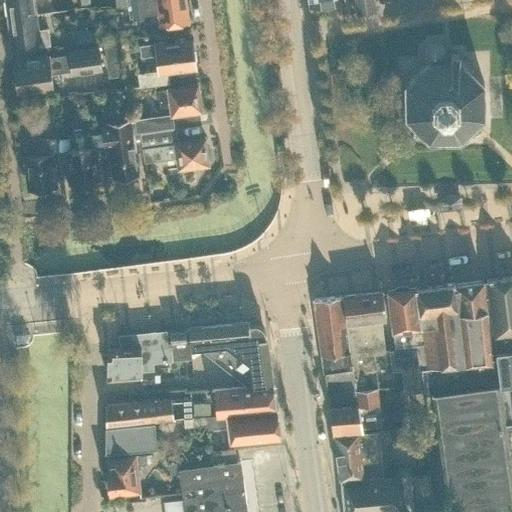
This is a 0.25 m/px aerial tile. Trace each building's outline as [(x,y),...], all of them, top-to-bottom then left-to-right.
[(4,0),(6,16),(34,12),(32,0),(4,0)] [(158,25),(187,21),(184,0),(163,0),(130,4),(132,18),(149,16),(149,14),(157,13),(158,25)] [(308,0),(309,7),(342,2),(342,0),(353,0),(356,12),(374,9),(372,0),(308,0)] [(39,46),(49,45),(47,27),(36,29),(34,12),(6,16),(10,44),(38,41),(39,46)] [(92,41),(90,28),(75,30),(77,43),(92,41)] [(118,43),(118,39),(104,41),(108,75),(122,74),(118,43)] [(167,70),(193,67),(189,40),(166,43),(166,40),(154,42),(154,44),(139,46),(141,57),(156,55),(158,71),(137,74),(139,86),(168,82),(167,70)] [(475,121),(483,113),(483,82),(459,59),(457,59),(457,52),(450,52),(450,59),(439,59),(442,56),(444,54),(444,48),(436,41),(430,42),(424,48),(424,54),(427,60),(405,82),(405,113),(413,121),(408,125),(412,129),(415,133),(420,129),(428,137),(460,137),(467,130),(471,134),(475,130),(479,126),(475,121)] [(66,50),(67,55),(49,57),(49,56),(26,58),(26,62),(13,64),(16,92),(53,87),(51,72),(69,70),(69,74),(101,70),(99,46),(66,50)] [(171,115),(199,111),(196,85),(168,88),(168,90),(158,91),(160,106),(169,104),(171,115)] [(94,104),(107,102),(106,88),(93,90),(94,104)] [(147,130),(172,127),(170,116),(146,119),(133,120),(134,131),(147,130)] [(100,122),(102,133),(103,144),(104,149),(108,148),(112,177),(116,176),(120,179),(126,178),(129,175),(138,174),(135,151),(133,133),(131,118),(100,122)] [(51,152),(57,151),(53,124),(35,127),(37,140),(23,142),(24,153),(23,154),(28,187),(55,184),(51,152)] [(203,165),(207,161),(204,139),(178,142),(176,129),(141,133),(144,160),(175,156),(177,169),(203,165)] [(69,148),(65,149),(70,182),(84,180),(87,183),(93,182),(95,178),(98,178),(94,146),(92,146),(91,135),(68,138),(69,148)] [(275,150),(282,148),(281,141),(274,142),(275,150)] [(436,197),(438,209),(462,206),(461,194),(448,191),(436,197)] [(511,348),(511,275),(481,278),(489,335),(493,351),(511,348)] [(499,385),(489,335),(481,278),(453,282),(461,339),(464,362),(463,362),(467,390),(499,385)] [(464,362),(461,339),(453,282),(452,282),(433,284),(421,286),(414,287),(429,367),(423,367),(424,389),(425,389),(426,396),(433,395),(467,390),(463,362),(464,362)] [(414,287),(414,285),(386,290),(395,347),(388,348),(390,370),(400,369),(403,392),(405,392),(424,389),(423,367),(429,367),(414,287)] [(351,350),(357,403),(377,401),(375,385),(378,386),(374,352),(384,351),(380,316),(384,316),(381,290),(341,295),(348,350),(351,350)] [(348,350),(341,295),(313,298),(331,429),(361,427),(361,426),(380,425),(377,401),(357,403),(355,387),(351,350),(348,350)] [(171,345),(170,345),(171,358),(170,358),(171,359),(191,357),(190,347),(200,346),(201,349),(244,384),(271,382),(265,335),(262,335),(262,331),(252,324),(248,324),(248,322),(186,328),(188,342),(170,344),(171,345)] [(170,343),(186,342),(184,326),(168,328),(170,343)] [(152,361),(171,359),(170,358),(171,358),(170,345),(168,345),(166,328),(117,333),(118,346),(106,346),(106,379),(141,376),(141,369),(152,368),(152,361)] [(511,348),(493,351),(499,385),(505,422),(506,422),(511,464),(511,348)] [(243,413),(275,410),(271,383),(210,388),(211,400),(213,400),(215,415),(225,414),(243,413)] [(511,511),(511,478),(505,422),(499,385),(467,390),(433,395),(435,411),(447,511),(511,511)] [(106,426),(176,418),(175,404),(170,404),(170,397),(105,403),(106,426)] [(399,404),(380,406),(382,424),(401,422),(399,404)] [(228,442),(279,437),(275,410),(243,413),(225,414),(215,415),(211,416),(212,423),(214,423),(219,427),(227,426),(228,442)] [(104,453),(156,448),(154,422),(104,426),(104,453)] [(332,432),(338,478),(363,476),(363,477),(383,475),(380,429),(332,432)] [(212,463),(234,460),(233,448),(210,451),(212,463)] [(135,463),(145,462),(144,453),(134,454),(106,457),(108,475),(106,475),(108,494),(138,490),(135,463)] [(234,460),(212,463),(207,463),(181,467),(180,459),(165,461),(167,466),(169,469),(172,472),(175,473),(179,473),(182,497),(183,511),(244,503),(239,459),(234,460)] [(341,479),(344,511),(403,511),(400,474),(341,479)] [(183,511),(245,511),(244,503),(183,511)]
